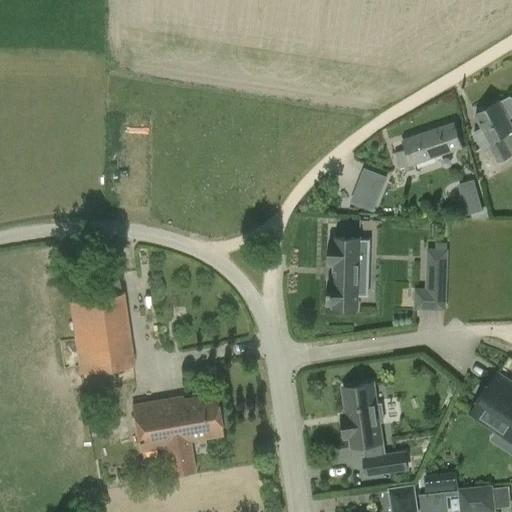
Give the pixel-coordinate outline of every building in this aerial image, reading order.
[(499,163),(511,155),(511,125),(508,119),(511,117),(511,98),(509,98),(499,103),(499,102),(475,115),(482,129),(473,133),(481,148),(489,144),(499,163)] [(414,169),(413,164),(462,149),(454,123),(401,140),(404,150),(394,153),(399,169),(404,167),(405,172),(414,169)] [(355,191),(350,202),(370,210),(375,199),(355,191)] [(478,196),(462,200),(466,216),(483,211),(478,196)] [(373,235),(374,221),(359,220),(359,235),(373,235)] [(329,281),(328,305),(333,305),(333,308),(357,308),(357,296),(367,296),(369,251),(359,251),(359,238),(335,238),(335,240),(330,240),(329,264),(334,264),(334,281),(329,281)] [(435,243),(435,249),(427,249),(425,288),(414,288),(413,309),(423,310),(446,310),(446,303),(448,249),(446,249),(447,244),(435,243)] [(68,302),(79,375),(133,365),(122,293),(68,302)] [(480,400),(471,413),(511,440),(511,384),(497,374),(488,389),(486,387),(478,399),(480,400)] [(348,426),(344,426),(345,438),(350,437),(352,447),(364,445),(366,458),(364,459),(366,474),(396,470),(394,455),(384,456),(381,440),(380,441),(380,442),(376,442),(373,424),(378,423),(378,424),(379,424),(379,422),(383,421),(381,405),(376,405),(373,384),(343,388),(348,426)] [(214,393),(181,399),(181,397),(130,406),(138,450),(162,446),(167,475),(194,471),(189,441),(221,435),(214,393)] [(388,488),(391,509),(418,505),(415,484),(388,488)] [(493,484),(458,488),(460,511),(494,511),(496,511),(493,484)]
